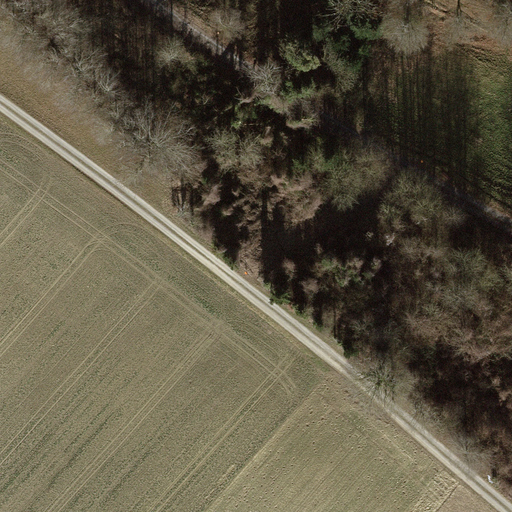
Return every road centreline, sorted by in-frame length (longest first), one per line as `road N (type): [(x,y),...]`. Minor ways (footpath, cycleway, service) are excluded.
road 1 (track): [(0,101),(325,345),(511,506)]
road 2 (track): [(146,0),(250,75),(511,227)]
